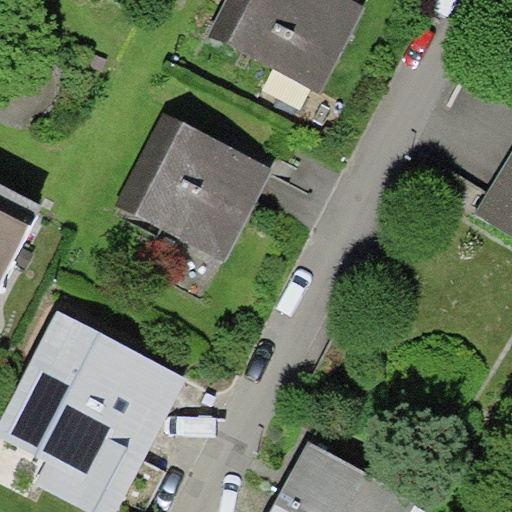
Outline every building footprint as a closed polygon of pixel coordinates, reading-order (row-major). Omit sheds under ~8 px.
[(355,12),(330,0),(242,0),(218,48),(314,95),(355,12)] [(266,179),(169,130),(124,219),(221,268),(266,179)] [(511,145),(471,217),(511,240),(511,145)] [(0,288),(40,210),(0,189),(0,288)] [(174,378),(50,318),(0,419),(0,448),(65,480),(84,441),(131,464),(174,378)] [(410,511),(416,501),(305,442),(267,511),(410,511)]
